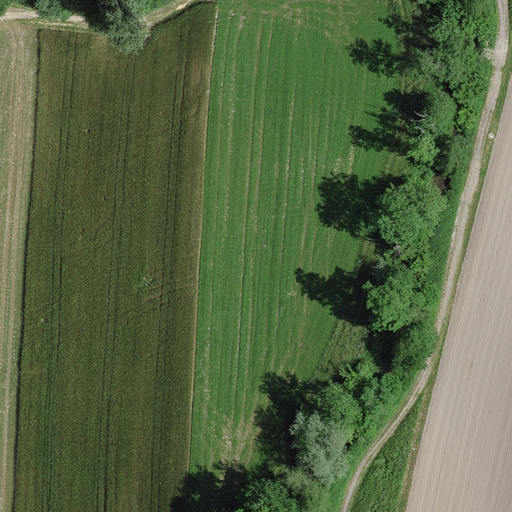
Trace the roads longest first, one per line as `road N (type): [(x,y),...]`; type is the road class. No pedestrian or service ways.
road 1 (track): [(405,0),(411,42),(403,123),(354,317),(250,511)]
road 2 (track): [(347,511),(421,384),(500,76),(498,0)]
road 3 (track): [(0,17),(124,25),(176,13),(194,0)]
